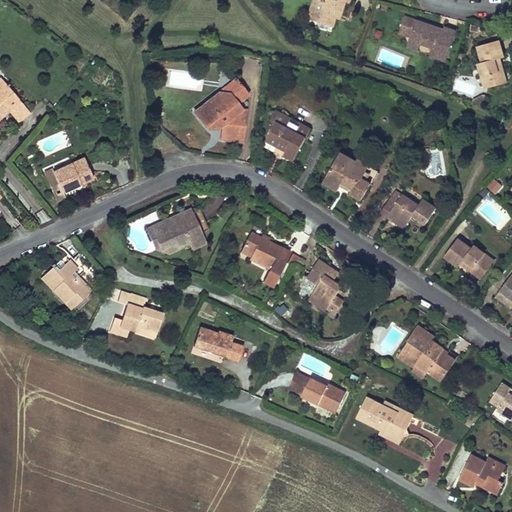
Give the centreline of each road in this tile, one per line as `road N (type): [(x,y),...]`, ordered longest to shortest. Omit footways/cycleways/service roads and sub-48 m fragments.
road 1 (residential): [(0,257),(144,190),(195,171),(227,171),(254,176),(293,200),(511,347)]
road 2 (residential): [(0,314),(85,359),(251,412),(339,450),(452,511)]
